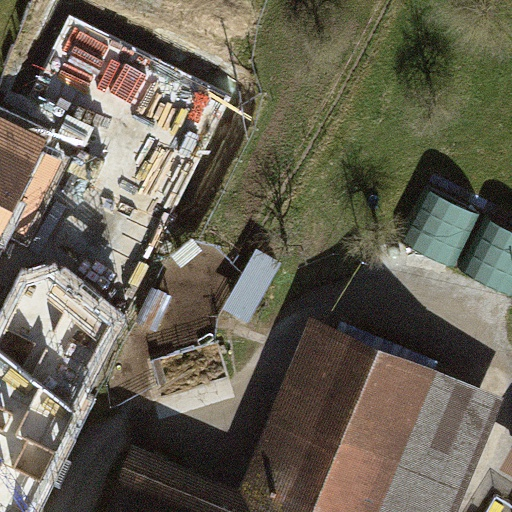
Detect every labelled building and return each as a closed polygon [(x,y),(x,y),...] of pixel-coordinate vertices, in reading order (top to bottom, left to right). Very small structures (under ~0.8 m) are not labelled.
[(35,168),(46,146),(0,124),(0,260),(37,278),(79,189),(35,168)] [(219,283),(218,326),(273,326),(273,284),(219,283)] [(0,318),(0,511),(14,511),(78,381),(0,318)] [(441,511),(486,409),(306,332),(233,501),(130,455),(104,511),(441,511)] [(511,444),(500,466),(511,472),(511,444)]
